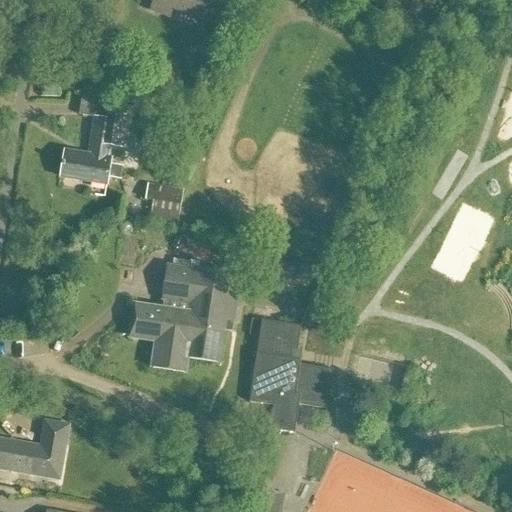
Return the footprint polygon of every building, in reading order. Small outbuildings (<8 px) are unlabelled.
[(154,0),(150,11),(169,18),(172,10),(201,20),(207,0),(154,0)] [(179,75),(154,79),(158,105),(184,101),(179,75)] [(101,105),(99,120),(95,120),(89,157),(64,154),(60,179),(107,186),(111,161),(107,160),(109,146),(124,149),(128,126),(131,110),(101,105)] [(182,208),(184,190),(162,187),(147,185),(145,202),(182,208)] [(273,273),(312,280),(314,269),(316,256),(277,249),(277,250),(274,264),(273,273)] [(190,269),(191,263),(173,261),(173,267),(190,269)] [(133,307),(129,339),(156,343),(152,370),(185,375),(187,364),(187,360),(218,365),(223,332),(231,333),(233,322),(238,292),(229,291),(232,276),(190,269),(173,267),(169,266),(163,311),(133,307)] [(300,367),(300,362),(302,352),(297,351),(301,328),(262,322),(261,327),(260,330),(259,337),(254,370),(253,382),(249,404),(273,408),(272,410),(269,431),(279,433),(294,435),(298,407),(317,410),(327,411),(333,372),(300,367)] [(68,428),(45,423),(40,450),(13,445),(13,444),(0,441),(0,470),(8,472),(59,481),(68,428)] [(269,498),(267,511),(283,511),(285,501),(269,498)]
